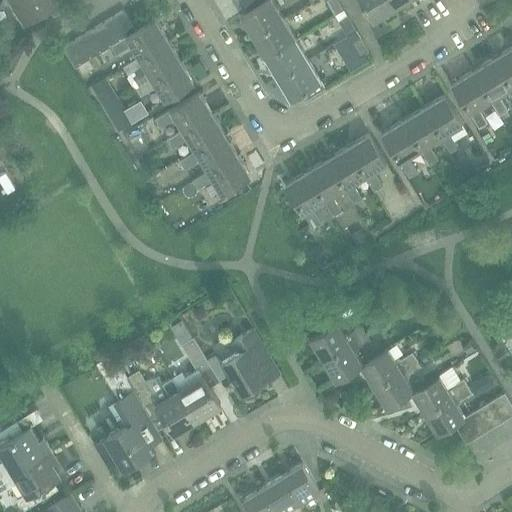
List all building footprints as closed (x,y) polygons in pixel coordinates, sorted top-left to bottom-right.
[(8,0),(25,26),(51,11),(54,16),(68,8),(63,0),(8,0)] [(265,0),(237,0),(246,13),(266,1),(265,0)] [(267,0),(266,1),(246,13),(241,15),(254,36),(284,18),(272,0),(267,0)] [(344,9),(338,0),(327,0),(326,0),(335,15),(344,9)] [(361,0),(373,20),(394,7),(389,0),(361,0)] [(137,30),(124,10),(114,16),(127,36),(137,30)] [(127,36),(114,16),(104,22),(116,42),(127,36)] [(356,30),(348,16),(339,21),(347,35),(356,30)] [(266,57),(296,38),(284,18),(254,36),(266,57)] [(127,36),(116,42),(111,46),(116,54),(132,45),(139,56),(168,39),(156,19),(137,30),(127,36)] [(116,42),(104,22),(94,28),(106,49),(111,46),(116,42)] [(106,49),(94,28),(83,34),(96,55),(106,49)] [(369,51),(363,41),(356,30),(347,35),(346,36),(350,43),(352,42),(360,56),(369,51)] [(96,55),(83,34),(73,41),(86,61),(96,55)] [(279,77),(308,59),(296,38),(266,57),(279,77)] [(139,56),(123,66),(129,75),(144,66),(152,77),(181,60),(168,39),(139,56)] [(86,61),(73,41),(63,47),(75,67),(86,61)] [(511,46),(493,58),(511,87),(511,89),(511,46)] [(511,87),(493,58),(472,71),(490,99),(499,115),(508,110),(499,95),(511,87)] [(309,59),(279,77),(291,98),(302,92),(305,98),(325,86),(321,80),(309,59)] [(194,81),(181,60),(152,77),(136,87),(141,96),(157,86),(165,99),(194,81)] [(490,99),(472,71),(452,83),(479,127),(487,122),(478,107),(490,99)] [(176,118),(183,130),(212,112),(200,92),(155,119),(160,127),(176,118)] [(445,94),(423,108),(441,136),(450,152),(458,146),(449,131),(462,123),(445,94)] [(441,136),(423,108),(403,120),(420,148),(429,164),(437,159),(428,143),(441,136)] [(225,133),(212,112),(183,130),(168,139),(173,148),(189,138),(196,150),(225,133)] [(420,148),(403,120),(383,132),(409,176),(417,171),(408,156),(420,148)] [(237,153),(225,133),(196,150),(180,160),(185,168),(201,159),(208,171),(237,153)] [(369,133),(348,146),(365,175),(375,191),(383,186),(374,170),(387,162),(369,133)] [(365,175),(348,146),(327,159),(345,188),(354,203),(363,198),(353,183),(365,175)] [(237,153),(208,171),(192,180),(198,189),(213,179),(221,192),(250,175),(237,153)] [(345,188),(327,159),(306,171),(324,200),(334,216),(342,211),(333,195),(345,188)] [(324,200),(306,171),(286,184),(313,228),(322,223),(312,207),(324,200)] [(382,218),(393,234),(414,220),(403,204),(382,218)] [(323,358),(367,332),(362,325),(346,334),(337,321),(310,337),(323,358)] [(241,392),(267,376),(261,366),(272,359),(253,328),(236,339),(242,349),(223,361),(218,353),(207,359),(211,365),(220,380),(230,374),(241,392)] [(371,339),(367,332),(323,358),(336,380),(361,364),(363,363),(354,349),(371,339)] [(211,365),(207,359),(193,337),(181,345),(199,373),(211,365)] [(374,385),(417,358),(413,351),(397,361),(388,348),(363,363),(361,364),(374,385)] [(422,366),(417,358),(374,385),(387,406),(413,391),(414,390),(405,376),(422,366)] [(425,412),(485,375),(492,371),(488,364),(447,388),(439,374),(414,390),(413,391),(425,412)] [(87,397),(119,383),(113,369),(81,383),(87,397)] [(175,432),(198,418),(172,377),(163,383),(166,388),(155,395),(139,369),(127,377),(157,426),(167,420),(175,432)] [(221,404),(211,387),(203,375),(190,383),(183,371),(172,377),(198,418),(221,404)] [(468,385),(425,412),(438,433),(454,423),(464,417),(465,416),(458,404),(461,403),(461,400),(473,393),(468,385)] [(107,439),(97,445),(108,464),(118,457),(124,466),(152,450),(148,444),(162,437),(162,436),(152,419),(134,390),(117,400),(110,404),(123,426),(106,437),(107,439)] [(511,415),(511,403),(505,392),(495,398),(507,419),(511,415)] [(507,419),(495,398),(484,404),(497,425),(507,419)] [(497,425),(484,404),(474,411),(487,431),(497,425)] [(487,431),(474,411),(465,416),(464,417),(477,437),(487,431)] [(477,437),(464,417),(454,423),(466,444),(477,437)] [(42,444),(30,426),(23,430),(17,420),(0,430),(0,449),(6,459),(0,462),(0,477),(50,447),(47,441),(42,444)] [(54,453),(50,447),(0,477),(0,492),(19,480),(27,493),(17,499),(17,504),(20,508),(24,510),(59,488),(53,478),(60,474),(48,456),(54,453)] [(303,463),(283,475),(300,502),(320,490),(303,463)] [(283,511),(300,502),(283,475),(264,487),(278,511),(283,511)] [(278,511),(264,487),(244,499),(251,511),(278,511)] [(80,508),(71,493),(48,508),(50,511),(76,511),(75,511),(80,508)] [(378,509),(375,510),(375,511),(391,511),(392,511),(387,503),(378,509)]
